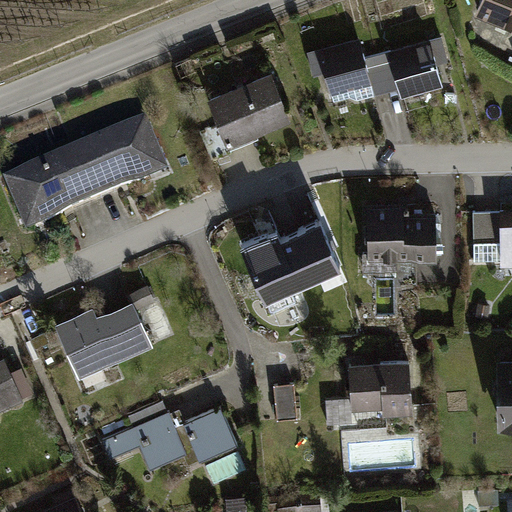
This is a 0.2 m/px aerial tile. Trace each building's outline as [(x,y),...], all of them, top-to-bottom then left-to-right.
[(511,29),(511,0),(483,0),(478,15),(511,29)] [(445,35),(392,50),(402,87),(404,96),(444,85),(438,61),(451,57),(445,35)] [(367,57),(361,37),(309,51),(315,75),(327,72),(333,94),(374,83),(367,57)] [(402,87),(392,50),(367,57),(374,83),(377,94),(402,87)] [(271,73),(211,98),(222,124),(204,131),(212,152),(290,119),(271,73)] [(147,119),(4,180),(27,232),(169,171),(147,119)] [(438,258),(437,211),(406,212),(406,202),(368,203),(369,252),(364,252),(364,272),(399,271),(399,259),(438,258)] [(511,264),(511,209),(502,210),(503,259),(504,264),(511,264)] [(503,259),(502,210),(474,211),(476,259),(503,259)] [(299,299),(295,288),(344,266),(334,243),(323,218),(285,235),(282,227),(243,245),(272,311),(299,299)] [(134,300),(138,308),(156,300),(149,284),(128,293),(132,301),(134,300)] [(94,308),(56,324),(81,379),(155,346),(138,308),(134,300),(132,301),(98,316),(94,308)] [(491,305),(479,303),(477,315),(489,317),(491,305)] [(0,411),(22,402),(20,398),(34,392),(23,366),(11,371),(5,355),(0,357),(0,411)] [(511,357),(502,358),(503,427),(511,426),(511,357)] [(410,359),(350,363),(353,408),(383,406),(384,414),(414,412),(410,359)] [(295,382),(274,384),(277,418),(298,417),(295,382)] [(130,414),(135,425),(169,410),(164,400),(130,414)] [(236,442),(221,407),(188,421),(182,407),(172,411),(171,409),(169,410),(135,425),(104,438),(112,457),(141,444),(152,468),(184,454),(188,463),(236,442)] [(57,504),(38,511),(84,511),(73,487),(53,496),(57,504)] [(498,488),(479,489),(480,505),(500,503),(498,488)] [(278,495),(280,511),(322,511),(320,491),(278,495)]
